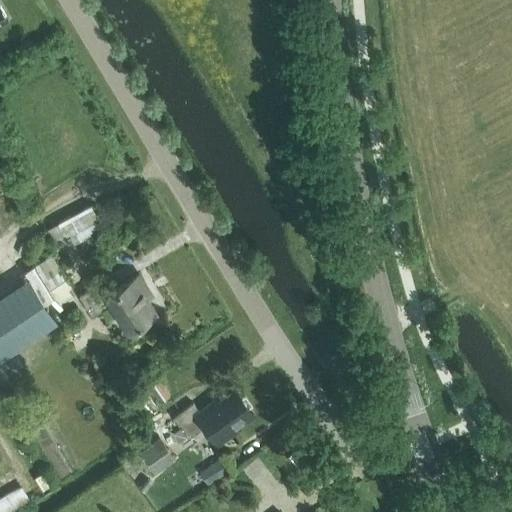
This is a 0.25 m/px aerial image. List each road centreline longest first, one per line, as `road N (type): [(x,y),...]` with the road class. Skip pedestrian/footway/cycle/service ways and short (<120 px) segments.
road 1 (unclassified): [(421,446),(341,442),(64,0)]
road 2 (tertiary): [(421,446),(386,331),(328,0)]
